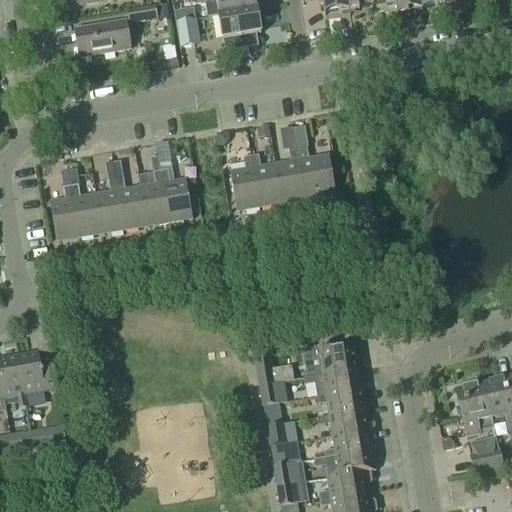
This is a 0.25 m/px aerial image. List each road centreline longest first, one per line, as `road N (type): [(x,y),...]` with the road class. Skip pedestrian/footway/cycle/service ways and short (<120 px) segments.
road 1 (residential): [(49,107),(72,115),(305,75)]
road 2 (residential): [(511,331),(436,349),(414,365),(407,394),(424,505)]
road 3 (residential): [(305,75),(511,42)]
road 4 (residential): [(0,171),(18,266),(18,284),(0,306)]
